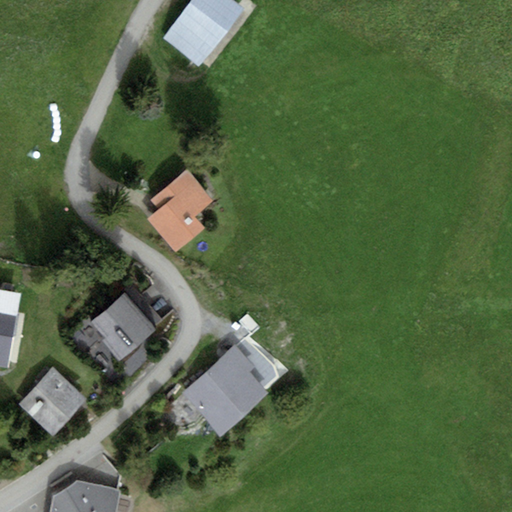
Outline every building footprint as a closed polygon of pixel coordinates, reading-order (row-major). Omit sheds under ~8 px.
[(232,0),(192,0),(162,39),(198,67),(243,9),(232,0)] [(150,201),(158,210),(148,218),(176,253),(205,229),(195,217),(214,201),(187,169),(150,201)] [(156,332),(153,327),(161,321),(134,287),(125,294),(88,324),(119,362),(156,332)] [(0,314),(16,317),(20,292),(0,288),(0,314)] [(0,367),(8,369),(16,317),(0,314),(0,367)] [(270,393),(250,372),(254,368),(235,347),(183,394),(221,437),(270,393)] [(87,400),(54,369),(20,405),(53,437),(87,400)] [(77,481),(54,496),(50,511),(115,511),(119,491),(77,481)]
